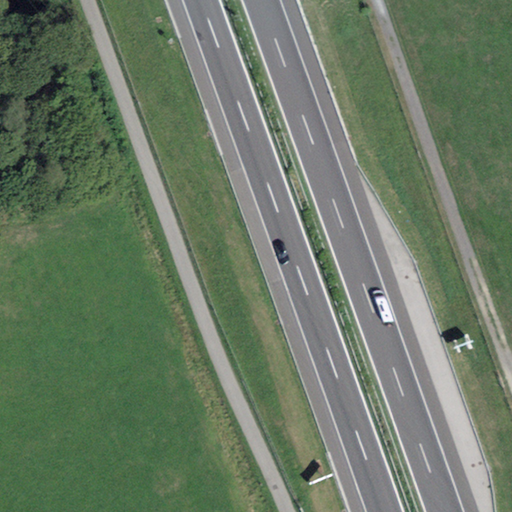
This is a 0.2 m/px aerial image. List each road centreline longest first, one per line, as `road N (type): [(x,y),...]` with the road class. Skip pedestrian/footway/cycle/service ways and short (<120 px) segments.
road 1 (unclassified): [(86,0),(212,345),(287,511)]
road 2 (motorway): [(198,0),(380,511)]
road 3 (motorway): [(437,511),(257,0)]
road 4 (track): [(378,0),(511,370)]
